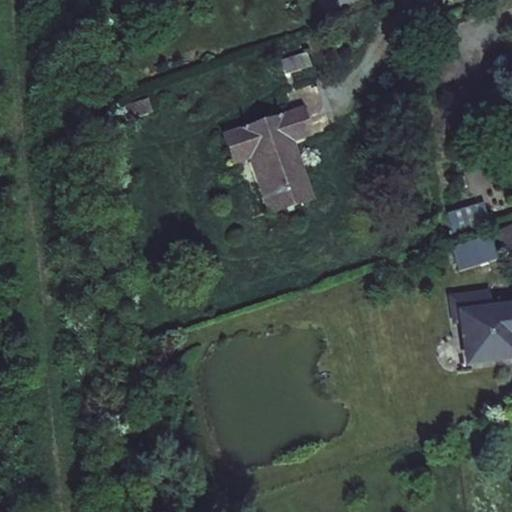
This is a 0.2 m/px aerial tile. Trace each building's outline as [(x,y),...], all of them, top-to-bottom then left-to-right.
[(429,41),(431,59),(459,56),(457,38),(429,41)] [(299,59),(306,81),(329,74),(322,51),(299,59)] [(164,108),(139,116),(144,132),(168,124),(164,108)] [(239,147),(249,176),(267,171),(280,209),(298,203),(302,216),(328,208),(309,153),(329,146),(320,120),(239,147)] [(280,209),(284,222),(302,216),(298,203),(280,209)] [(446,226),(448,239),(475,229),(474,216),(446,226)] [(511,311),(498,313),(495,296),(457,302),(460,320),(466,319),(468,336),(472,335),(473,348),(470,348),(470,354),(473,362),(480,365),(487,366),(492,364),(491,360),(503,359),(503,361),(511,360),(511,359),(511,311)]
